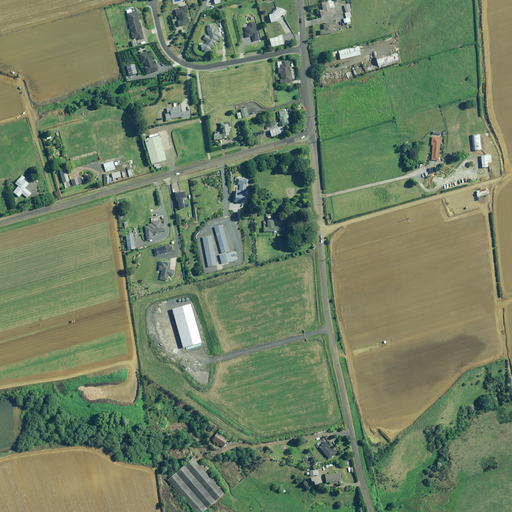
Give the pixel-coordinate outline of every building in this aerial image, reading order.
[(320,3),(322,10),(318,11),(320,18),(334,13),(332,7),(329,8),(327,1),(320,3)] [(176,21),(177,27),(186,25),(185,23),(189,23),(188,18),(187,18),(186,13),(187,12),(186,5),(180,6),(181,8),(174,9),(176,16),(177,16),(178,20),(176,21)] [(271,14),(267,15),(270,23),(275,21),(281,14),(283,10),(276,8),(275,10),(271,14)] [(137,38),(137,40),(143,39),(141,27),(139,28),(137,22),(139,22),(138,20),(139,20),(137,12),(136,12),(136,10),(125,13),(129,29),(130,28),(131,32),(130,33),(131,37),(132,37),(133,38),(137,38)] [(342,19),(343,23),(350,21),(349,17),(351,17),(350,12),(344,13),(345,18),(342,19)] [(243,32),(245,37),(251,36),(252,41),(258,39),(253,21),(248,23),(249,26),(243,27),(245,32),(243,32)] [(319,30),(319,34),(332,32),(332,30),(335,29),(334,25),(335,24),(334,21),(324,22),(324,24),(322,24),(323,30),(319,30)] [(211,24),(206,25),(207,28),(205,28),(208,36),(205,34),(202,39),(205,41),(204,43),(199,44),(201,51),(203,51),(203,52),(210,50),(209,47),(213,46),(213,45),(215,41),(218,40),(217,37),(219,36),(216,28),(214,28),(213,25),(211,26),(211,24)] [(281,35),(268,39),(270,46),(270,48),(283,44),(281,35)] [(358,46),(337,51),(339,60),(360,55),(358,46)] [(143,67),(145,74),(149,72),(157,68),(155,63),(153,64),(152,62),(153,62),(152,59),(151,59),(150,58),(153,57),(151,52),(147,53),(146,50),(137,53),(141,64),(143,63),(144,66),(143,67)] [(384,55),(374,58),(377,67),(398,59),(396,53),(385,57),(384,55)] [(278,79),(279,83),(287,82),(291,81),(291,73),(289,73),(288,69),(289,70),(289,61),(287,61),(287,60),(276,61),(277,73),(279,73),(279,77),(280,77),(280,79),(278,79)] [(128,76),(137,74),(134,64),(126,66),(128,76)] [(164,114),(165,121),(170,120),(170,118),(180,117),(180,118),(189,117),(188,110),(180,111),(179,106),(165,108),(166,112),(168,112),(168,113),(164,114)] [(276,111),(281,126),(289,124),(288,120),(286,120),(286,118),(288,117),(286,111),(289,111),(288,107),(276,111)] [(236,113),(237,118),(247,116),(246,108),(240,109),(240,112),(236,113)] [(212,133),(213,140),(221,139),(221,138),(226,138),(226,135),(229,135),(228,132),(230,132),(230,128),(228,128),(228,122),(219,123),(219,124),(220,124),(220,126),(219,126),(219,131),(216,131),(216,133),(212,133)] [(269,130),(270,136),(284,133),(282,127),(269,130)] [(471,135),(473,150),(481,149),(479,134),(471,135)] [(142,140),(149,164),(165,160),(158,135),(142,140)] [(432,146),(431,159),(438,160),(440,137),(431,136),(430,145),(432,146)] [(490,155),(481,156),(482,167),(488,167),(488,162),(490,162),(490,155)] [(113,161),(102,164),(105,172),(115,169),(113,161)] [(57,168),(62,183),(69,181),(64,166),(57,168)] [(135,175),(133,168),(131,169),(130,167),(126,168),(129,177),(135,175)] [(79,177),(70,180),(72,186),(81,183),(79,177)] [(248,178),(239,177),(238,184),(240,184),(239,191),(236,191),(235,202),(245,204),(248,178)] [(17,186),(12,192),(18,196),(20,194),(26,198),(31,193),(25,188),(29,183),(22,179),(21,181),(18,178),(14,183),(17,186)] [(474,191),(476,197),(488,193),(487,187),(474,191)] [(176,199),(178,209),(183,208),(182,200),(185,199),(183,191),(173,193),(174,199),(176,199)] [(262,227),(262,231),(284,231),(284,225),(275,225),(275,224),(273,224),(273,220),(270,220),(270,216),(267,216),(267,220),(266,220),(266,227),(262,227)] [(144,226),(146,241),(152,240),(151,232),(154,232),(154,233),(158,233),(158,232),(166,230),(165,222),(161,223),(160,220),(150,222),(150,224),(147,224),(147,226),(144,226)] [(221,254),(229,252),(222,226),(214,228),(221,254)] [(124,235),(126,246),(134,245),(133,234),(124,235)] [(217,266),(212,235),(203,237),(207,267),(217,266)] [(168,244),(154,248),(156,255),(172,250),(171,246),(169,247),(168,244)] [(236,260),(234,252),(220,255),(222,264),(236,260)] [(162,270),(160,280),(168,281),(169,276),(174,277),(175,270),(170,269),(171,263),(165,261),(165,264),(162,263),(161,266),(159,266),(159,270),(162,270)] [(223,448),(229,439),(218,432),(212,440),(223,448)] [(323,442),(318,447),(328,458),(336,451),(331,446),(329,448),(323,442)] [(192,457),(166,480),(194,511),(202,511),(224,492),(192,457)] [(339,472),(324,474),(325,483),(340,481),(339,472)] [(319,475),(310,479),(311,481),(313,480),(315,486),(321,483),(319,475)]
